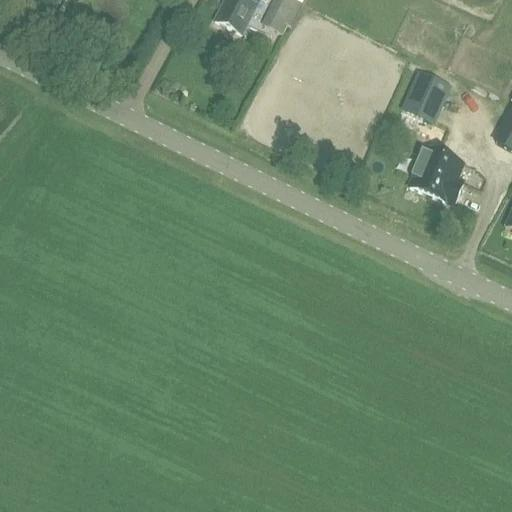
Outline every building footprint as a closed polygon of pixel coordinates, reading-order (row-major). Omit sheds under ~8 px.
[(227,0),(216,23),(242,36),(260,1),(258,0),(227,0)] [(281,26),(294,0),(279,0),(269,19),(281,26)] [(404,116),(429,127),(446,89),(421,77),(404,116)] [(511,165),(511,145),(494,139),(488,155),(511,165)] [(425,151),(408,190),(452,209),(462,186),(455,183),(462,167),(425,151)]
